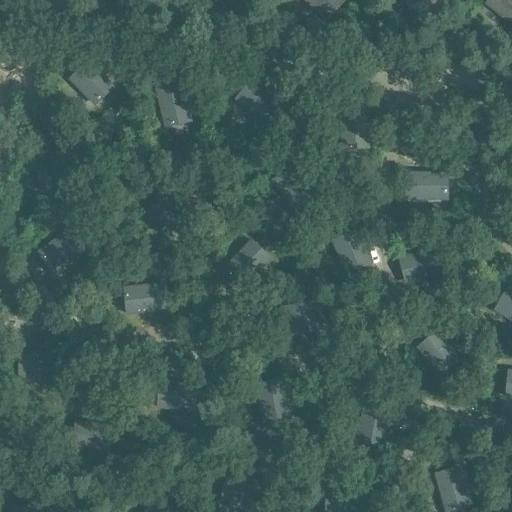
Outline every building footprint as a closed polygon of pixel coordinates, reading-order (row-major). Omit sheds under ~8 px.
[(305,0),(327,19),(343,0),(305,0)] [(402,0),(416,15),(433,0),(402,0)] [(511,0),(488,0),(486,3),(511,22),(511,0)] [(91,63),(72,81),(95,105),(113,87),(91,63)] [(180,79),(157,85),(167,127),(190,122),(180,79)] [(254,81),(238,100),(264,123),(280,105),(254,81)] [(367,110),(341,112),(344,150),(370,149),(367,110)] [(33,172),(49,192),(83,167),(67,146),(52,158),(33,172)] [(273,181),(297,208),(315,192),(302,177),(291,165),(273,181)] [(408,174),(407,201),(448,201),(448,174),(408,174)] [(157,191),(146,218),(179,232),(190,205),(179,200),(157,191)] [(331,239),(346,275),(372,264),(357,228),(331,239)] [(74,230),(40,254),(54,273),(88,250),(74,230)] [(252,240),(222,270),(243,289),(271,259),(252,240)] [(399,257),(407,284),(443,274),(435,247),(419,251),(399,257)] [(165,286),(127,289),(129,313),(129,314),(167,311),(167,310),(165,286)] [(511,289),(507,287),(495,310),(511,319),(511,289)] [(317,303),(282,310),(287,335),(322,327),(317,303)] [(417,347),(441,376),(462,358),(437,329),(417,347)] [(20,351),(18,377),(56,380),(57,354),(42,353),(20,351)] [(160,380),(157,407),(196,411),(198,384),(178,382),(160,380)] [(283,382),(258,387),(266,429),(291,424),(283,382)] [(355,439),(385,445),(388,430),(393,405),(364,398),(355,439)] [(95,424),(76,422),(72,448),(108,453),(111,426),(95,424)] [(436,473),(445,511),(452,511),(473,507),(462,466),(446,470),(436,473)] [(226,479),(223,504),(258,508),(261,483),(226,479)] [(324,511),(363,511),(364,490),(339,489),(326,489),(324,511)] [(148,511),(176,511),(164,498),(148,511)]
